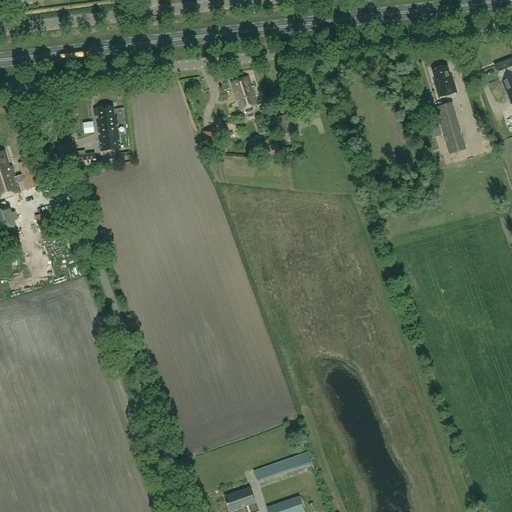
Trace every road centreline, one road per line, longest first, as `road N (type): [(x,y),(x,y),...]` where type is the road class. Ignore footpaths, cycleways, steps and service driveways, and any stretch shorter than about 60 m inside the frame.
road 1 (primary): [(0,61),(511,0)]
road 2 (unclassified): [(34,83),(511,26)]
road 3 (unclassified): [(187,511),(34,83)]
road 4 (unclassified): [(0,29),(257,1)]
